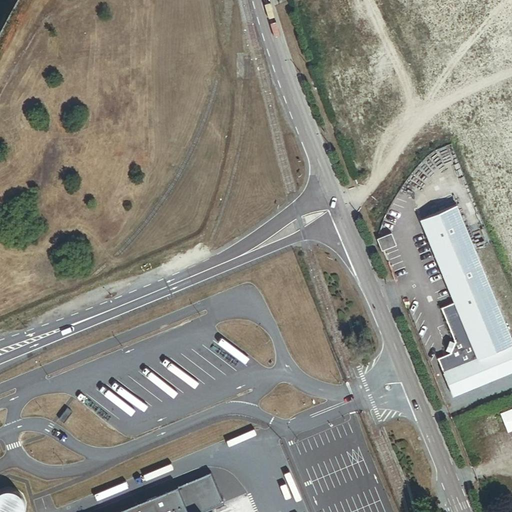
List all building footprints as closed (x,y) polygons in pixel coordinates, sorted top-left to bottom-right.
[(395,55),(326,75),(335,103),(353,98),(365,140),(388,133),(375,89),(403,81),(395,55)] [(476,355),(442,369),(452,393),(511,368),(511,339),(453,202),(419,217),(453,299),(476,355)] [(388,231),(377,236),(381,247),(393,242),(388,231)] [(450,349),(437,355),(442,369),(476,355),(453,299),(439,305),(453,338),(452,340),(450,349)] [(511,406),(500,412),(507,430),(511,428),(511,406)] [(494,413),(476,420),(482,436),(500,429),(494,413)] [(209,474),(179,487),(180,490),(189,511),(210,511),(224,506),(209,474)] [(189,511),(180,490),(126,511),(189,511)] [(0,511),(21,511),(22,511),(22,507),(21,502),(18,498),(14,495),(9,494),(4,494),(0,495),(0,511)]
